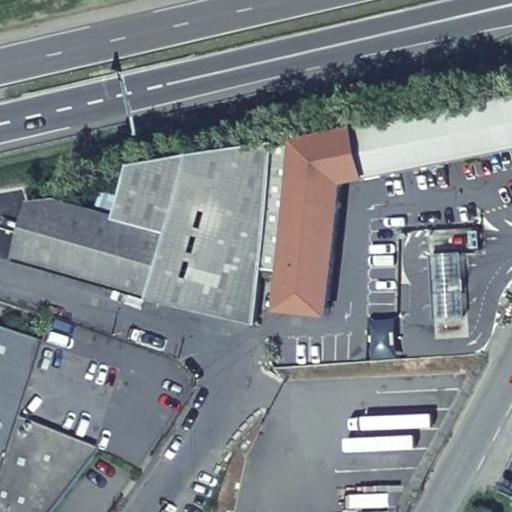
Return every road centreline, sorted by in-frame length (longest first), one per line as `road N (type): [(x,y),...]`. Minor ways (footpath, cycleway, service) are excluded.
road 1 (primary): [(0,122),(511,4)]
road 2 (primary): [(285,0),(0,65)]
road 3 (tertiary): [(433,511),(511,364)]
